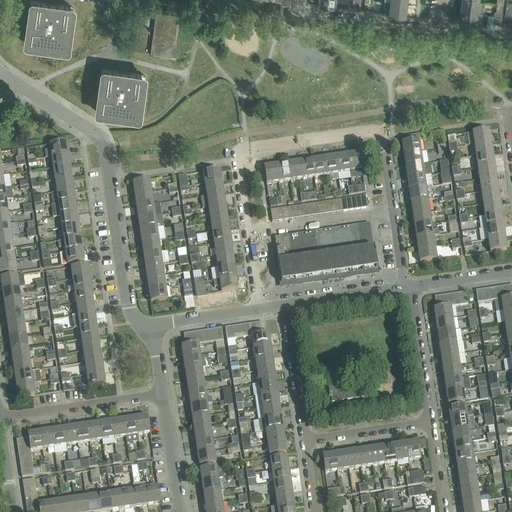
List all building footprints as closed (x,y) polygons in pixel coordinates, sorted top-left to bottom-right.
[(360,10),(361,0),(353,0),(352,9),(360,10)] [(483,14),(485,2),(479,1),(479,2),(467,0),(461,0),(460,11),(477,14),(477,13),(483,14)] [(31,3),(26,39),(27,39),(30,39),(29,45),(31,45),(46,47),(47,44),(55,45),(54,48),(62,49),(64,50),(65,44),(68,44),(69,45),(73,13),(69,12),(70,7),(68,6),(60,5),(58,5),(48,3),(45,3),(33,1),(32,1),(31,2),(31,3)] [(405,16),(407,4),(390,2),(388,14),(405,16)] [(155,10),(154,10),(136,7),(130,49),(149,52),(175,56),(176,52),(181,13),(155,9),(155,10)] [(460,11),(458,23),(475,25),(476,21),(482,22),(483,14),(477,13),(477,14),(460,11)] [(493,15),(492,23),(501,24),(502,16),(494,15),(493,15)] [(511,30),(511,22),(511,17),(505,17),(503,29),(511,30)] [(102,70),(97,107),(98,107),(101,107),(100,113),(103,113),(117,115),(118,112),(126,113),(125,116),(133,117),(135,118),(136,112),(139,112),(140,112),(145,81),(144,81),(141,80),(141,75),(139,74),(131,73),(129,73),(119,71),(116,71),(104,69),(103,69),(103,70),(102,70)] [(491,142),(489,130),(472,133),(474,145),(491,142)] [(420,153),(419,141),(421,141),(420,135),(407,137),(408,143),(402,143),(404,155),(420,153)] [(493,154),(491,142),(474,145),(476,157),(493,154)] [(68,155),(66,143),(50,145),(50,150),(45,151),(46,158),(52,157),(52,158),(68,155)] [(420,153),(404,155),(406,167),(422,165),(420,153)] [(362,170),(359,154),(347,156),(350,172),(362,170)] [(495,166),(493,154),(476,157),(478,169),(495,166)] [(70,167),(68,155),(52,158),(54,170),(70,167)] [(350,172),(347,156),(335,157),(338,174),(350,172)] [(338,174),(335,157),(323,159),(326,176),(338,174)] [(326,176),(323,159),(311,161),(314,177),(326,176)] [(314,177),(311,161),(299,163),(302,179),(314,177)] [(449,173),(447,161),(440,162),(441,174),(449,173)] [(302,179),(299,163),(287,164),(290,181),(302,179)] [(290,181),(287,164),(275,166),(278,183),(290,181)] [(424,177),(422,165),(406,167),(407,179),(424,177)] [(278,183),(275,166),(264,168),(266,185),(278,183)] [(496,178),(495,166),(478,169),(479,181),(496,178)] [(72,179),(70,167),(54,170),(55,182),(72,179)] [(222,182),(220,170),(203,173),(204,185),(222,182)] [(426,189),(424,177),(407,179),(409,191),(426,189)] [(498,190),(496,178),(479,181),(481,193),(498,190)] [(74,191),(72,179),(55,182),(57,194),(74,191)] [(152,193),(150,181),(133,183),(135,196),(152,193)] [(223,194),(222,182),(204,185),(206,197),(223,194)] [(365,193),(364,186),(352,187),(353,195),(365,193)] [(431,188),(426,189),(409,191),(411,203),(428,201),(432,200),(431,195),(432,193),(431,188)] [(500,202),(498,190),(481,193),(483,205),(500,202)] [(75,203),(74,191),(57,194),(59,206),(75,203)] [(153,205),(152,193),(135,196),(136,207),(153,205)] [(317,200),(316,193),(304,194),(305,202),(317,200)] [(225,206),(223,194),(206,197),(208,209),(225,206)] [(367,208),(365,196),(359,197),(361,209),(367,208)] [(429,213),(428,201),(411,203),(413,215),(429,213)] [(502,214),(500,202),(483,205),(485,217),(502,214)] [(77,215),(75,203),(59,206),(61,218),(77,215)] [(155,217),(153,205),(136,207),(138,220),(155,217)] [(227,218),(225,206),(208,209),(210,221),(227,218)] [(278,221),(277,209),(270,210),(272,222),(278,221)] [(0,226),(9,225),(8,213),(0,214),(0,226)] [(431,225),(429,213),(413,215),(414,227),(431,225)] [(503,226),(502,214),(485,217),(486,229),(503,226)] [(79,227),(77,215),(61,218),(63,230),(79,227)] [(157,229),(155,217),(138,220),(140,231),(157,229)] [(229,230),(227,218),(210,221),(212,233),(229,230)] [(458,233),(456,221),(448,222),(450,234),(458,233)] [(374,250),(370,224),(315,232),(288,237),(288,236),(274,238),(278,264),(281,285),(282,287),(301,284),(377,272),(374,250)] [(0,238),(11,237),(9,225),(0,226),(0,238)] [(432,231),(431,225),(414,227),(416,239),(433,237),(433,236),(439,235),(438,230),(432,231)] [(505,238),(503,226),(486,229),(488,240),(505,238)] [(81,239),(79,227),(63,230),(64,241),(81,239)] [(157,229),(140,231),(142,243),(159,241),(165,240),(163,228),(157,229)] [(231,242),(229,230),(212,233),(213,245),(231,242)] [(0,250),(13,249),(11,237),(0,238),(0,250)] [(434,249),(433,237),(416,239),(418,251),(434,249)] [(507,250),(505,238),(488,240),(490,253),(507,250)] [(82,251),(81,239),(64,241),(59,242),(60,248),(65,248),(66,253),(82,251)] [(160,253),(159,241),(142,243),(143,255),(160,253)] [(232,254),(231,242),(213,245),(215,257),(232,254)] [(45,244),(40,245),(42,256),(50,255),(49,251),(46,251),(45,244)] [(0,263),(15,261),(13,249),(0,250),(0,263)] [(436,261),(434,249),(418,251),(420,263),(436,261)] [(66,253),(59,254),(61,266),(67,265),(84,263),(82,251),(66,253)] [(162,265),(160,253),(143,255),(145,267),(162,265)] [(234,266),(232,254),(215,257),(217,268),(234,266)] [(0,275),(17,273),(15,261),(0,263),(0,275)] [(164,277),(162,265),(145,267),(147,279),(164,277)] [(89,277),(88,266),(71,268),(72,279),(89,277)] [(236,278),(234,266),(217,268),(219,280),(219,281),(236,278)] [(25,287),(23,276),(1,279),(2,291),(19,289),(19,288),(25,287)] [(91,290),(89,277),(72,279),(74,293),(91,290)] [(165,288),(164,277),(147,279),(149,291),(165,288)] [(238,290),(236,278),(219,281),(219,280),(214,281),(215,288),(220,287),(221,293),(238,290)] [(202,283),(194,284),(196,296),(204,295),(202,283)] [(192,297),(191,285),(183,286),(185,298),(192,297)] [(502,299),(501,287),(494,288),(496,300),(500,299),(502,299)] [(509,298),(507,287),(501,287),(502,299),(509,298)] [(167,301),(165,288),(149,291),(151,303),(167,301)] [(496,300),(494,288),(488,289),(490,301),(496,300)] [(21,301),(19,289),(2,291),(4,303),(21,301)] [(490,301),(488,289),(482,290),(483,302),(490,301)] [(93,302),(91,290),(74,293),(76,305),(93,302)] [(483,302),(482,290),(475,291),(477,303),(483,302)] [(467,305),(466,293),(459,294),(461,305),(467,305)] [(455,306),(453,294),(447,295),(448,307),(450,307),(455,306)] [(461,305),(459,294),(453,294),(455,306),(461,305)] [(448,307),(447,295),(440,296),(442,308),(448,307)] [(442,308),(440,296),(434,297),(436,309),(442,308)] [(511,297),(509,298),(502,299),(500,299),(502,311),(511,309),(511,297)] [(23,312),(21,301),(4,303),(6,315),(23,312)] [(95,314),(93,302),(76,305),(78,316),(95,314)] [(452,319),(450,307),(448,307),(442,308),(436,309),(434,309),(436,322),(452,319)] [(47,308),(40,309),(42,322),(49,321),(47,308)] [(511,321),(511,309),(502,311),(504,323),(511,321)] [(24,324),(23,312),(6,315),(8,327),(24,324)] [(96,326),(95,314),(78,316),(80,329),(96,326)] [(454,331),(452,319),(436,322),(437,333),(454,331)] [(264,334),(263,322),(256,323),(258,335),(264,334)] [(258,335),(256,323),(250,324),(252,336),(258,335)] [(26,336),(24,324),(8,327),(9,339),(26,336)] [(252,336),(250,324),(244,325),(246,337),(252,336)] [(246,337),(244,325),(238,326),(239,338),(246,337)] [(98,338),(96,326),(80,329),(81,340),(98,338)] [(239,338),(238,326),(231,327),(233,339),(239,338)] [(233,339),(231,327),(225,328),(227,340),(233,339)] [(223,341),(221,329),(215,330),(217,342),(223,341)] [(217,342),(215,330),(209,331),(211,342),(217,342)] [(204,343),(202,331),(196,332),(198,344),(204,343)] [(211,342),(209,331),(202,331),(204,343),(211,342)] [(455,343),(454,331),(437,333),(439,345),(455,343)] [(198,344),(196,332),(190,333),(192,345),(198,344)] [(192,345),(190,333),(183,334),(185,346),(192,345)] [(270,346),(268,334),(264,334),(258,335),(252,336),(253,348),(270,346)] [(28,348),(26,336),(9,339),(11,350),(28,348)] [(100,350),(98,338),(81,340),(83,352),(100,350)] [(457,355),(455,343),(439,345),(441,357),(457,355)] [(200,357),(198,344),(192,345),(185,346),(181,347),(183,359),(200,357)] [(272,358),(270,346),(253,348),(255,360),(272,358)] [(30,360),(28,348),(11,350),(13,362),(30,360)] [(102,361),(100,350),(83,352),(85,364),(102,361)] [(200,357),(183,359),(185,371),(202,369),(209,368),(207,355),(200,357)] [(459,366),(457,355),(441,357),(442,369),(459,366)] [(273,370),(272,358),(255,360),(257,372),(273,370)] [(31,372),(30,360),(13,362),(14,374),(31,372)] [(103,374),(102,361),(85,364),(87,376),(103,374)] [(461,378),(459,366),(442,369),(444,381),(461,378)] [(204,380),(202,369),(185,371),(187,383),(204,380)] [(275,382),(273,370),(257,372),(259,384),(275,382)] [(31,372),(14,374),(16,386),(33,384),(40,383),(39,371),(31,372)] [(496,373),(488,375),(490,386),(498,385),(496,373)] [(105,386),(103,374),(87,376),(88,388),(105,386)] [(462,390),(461,378),(444,381),(446,393),(462,390)] [(205,392),(204,380),(187,383),(188,394),(205,392)] [(277,394),(275,382),(259,384),(260,396),(277,394)] [(331,404),(348,402),(365,399),(362,383),(329,388),(330,394),(328,394),(328,399),(331,399),(331,404)] [(33,384),(16,386),(18,399),(35,396),(33,384)] [(232,401),(230,388),(223,390),(224,402),(232,401)] [(464,402),(462,390),(446,393),(448,405),(464,402)] [(206,398),(205,392),(188,394),(190,407),(207,404),(212,403),(211,398),(206,398)] [(279,406),(277,394),(260,396),(262,408),(279,406)] [(234,412),(232,401),(224,402),(225,406),(227,406),(228,413),(234,412)] [(490,402),(482,403),(484,415),(492,414),(490,402)] [(209,416),(207,404),(190,407),(192,418),(209,416)] [(281,418),(279,406),(262,408),(264,420),(281,418)] [(466,413),(465,406),(448,408),(450,420),(473,417),(472,412),(466,413)] [(236,424),(234,412),(228,413),(230,421),(227,422),(227,426),(236,424)] [(494,426),(492,414),(484,415),(486,427),(488,427),(494,426)] [(211,428),(209,416),(192,418),(194,431),(211,428)] [(150,434),(147,417),(135,419),(137,436),(150,434)] [(475,429),(473,417),(450,420),(452,432),(468,430),(475,429)] [(264,420),(259,421),(260,433),(266,432),(282,429),(281,418),(264,420)] [(137,436),(135,419),(123,420),(125,437),(137,436)] [(125,437),(123,420),(111,422),(114,439),(125,437)] [(114,439),(111,422),(99,424),(102,441),(114,439)] [(248,427),(247,423),(239,424),(241,436),(246,435),(245,427),(248,427)] [(102,441),(99,424),(87,425),(90,442),(102,441)] [(90,442),(87,425),(76,427),(78,444),(90,442)] [(495,438),(494,426),(488,427),(489,434),(487,435),(487,439),(495,438)] [(78,444),(76,427),(63,429),(66,446),(78,444)] [(212,440),(211,428),(194,431),(196,442),(212,440)] [(66,446),(63,429),(52,431),(54,448),(66,446)] [(284,441),(282,429),(266,432),(267,444),(284,441)] [(470,442),(468,430),(452,432),(454,444),(470,442)] [(54,448),(52,431),(40,432),(42,449),(54,448)] [(42,449),(40,432),(27,434),(28,439),(29,445),(30,451),(42,449)] [(248,442),(246,435),(241,436),(243,448),(251,446),(250,442),(248,442)] [(29,445),(28,439),(16,440),(17,447),(29,445)] [(214,451),(212,440),(196,442),(197,454),(214,451)] [(286,453),(284,441),(267,444),(269,456),(286,453)] [(420,459),(418,442),(406,444),(408,460),(420,459)] [(472,453),(470,442),(454,444),(455,456),(472,453)] [(408,460),(406,444),(394,446),(396,462),(408,460)] [(30,451),(29,445),(17,447),(18,453),(30,451)] [(396,462),(394,446),(382,447),(384,464),(396,462)] [(384,464),(382,447),(370,449),(372,466),(384,464)] [(372,466),(370,449),(358,451),(360,468),(372,466)] [(216,464),(214,451),(197,454),(199,466),(216,464)] [(360,468),(358,451),(346,453),(348,469),(360,468)] [(348,469),(346,453),(334,454),(337,471),(348,469)] [(474,465),(472,453),(455,456),(457,468),(474,465)] [(337,471),(334,454),(322,456),(325,473),(337,471)] [(32,464),(31,457),(19,459),(20,465),(32,464)] [(288,469),(286,457),(270,459),(271,471),(288,469)] [(501,473),(499,462),(491,463),(493,475),(501,473)] [(475,477),(474,465),(457,468),(459,480),(475,477)] [(223,479),(221,466),(199,470),(201,482),(218,479),(218,480),(223,479)] [(290,481),(288,469),(271,471),(273,483),(290,481)] [(33,476),(33,470),(21,472),(22,478),(33,476)] [(422,471),(410,473),(411,478),(412,486),(424,484),(423,476),(422,471)] [(503,486),(501,473),(493,475),(495,487),(503,486)] [(243,476),(235,477),(236,481),(239,481),(240,488),(245,488),(244,480),(243,476)] [(477,489),(475,477),(459,480),(461,491),(477,489)] [(225,491),(223,479),(218,480),(218,479),(201,482),(203,494),(220,491),(225,491)] [(292,493),(290,481),(273,483),(275,495),(292,493)] [(145,489),(146,489),(145,484),(133,485),(133,491),(136,508),(148,506),(145,489)] [(158,487),(146,489),(145,489),(148,506),(160,504),(158,487)] [(341,496),(339,488),(327,490),(328,498),(341,496)] [(425,495),(424,488),(413,489),(414,497),(425,495)] [(479,502),(477,489),(461,491),(462,504),(479,502)] [(136,508),(133,491),(121,493),(124,510),(136,508)] [(222,503),(220,491),(203,494),(205,506),(222,503)] [(124,510),(121,493),(110,494),(112,511),(124,510)] [(293,504),(292,493),(275,495),(277,507),(293,504)] [(107,511),(112,511),(110,494),(98,496),(100,511),(107,511)] [(100,511),(98,496),(86,498),(88,511),(100,511)] [(88,511),(86,498),(74,500),(76,511),(88,511)] [(76,511),(74,500),(62,501),(63,511),(76,511)] [(63,511),(62,501),(50,503),(51,511),(63,511)] [(480,511),(479,502),(462,504),(463,511),(480,511)] [(51,511),(50,503),(38,505),(39,511),(38,511),(51,511)] [(223,511),(222,503),(205,506),(205,511),(223,511)]
